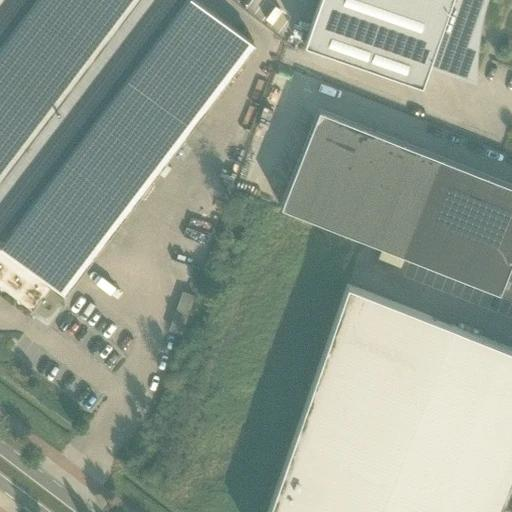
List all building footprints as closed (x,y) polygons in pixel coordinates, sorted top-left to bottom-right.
[(62,294),(252,43),(195,0),(0,0),(0,290),(4,290),(12,296),(16,296),(17,303),(21,303),(31,311),(32,319),(37,318),(47,326),(60,308),(65,308),(62,294)] [(427,68),(428,64),(467,77),(467,76),(471,64),(471,52),(468,40),(481,0),(318,0),(303,45),(421,86),(427,68)] [(317,109),(279,206),(397,253),(511,297),(511,185),(436,156),(317,109)] [(397,123),(399,116),(385,111),(379,130),(426,144),(429,133),(397,123)] [(441,144),(454,147),(456,138),(434,133),(430,148),(439,151),(441,144)] [(494,511),(511,467),(511,349),(346,284),(266,511),(494,511)]
